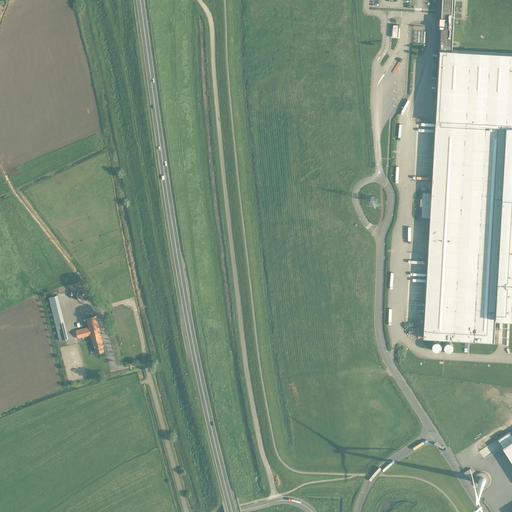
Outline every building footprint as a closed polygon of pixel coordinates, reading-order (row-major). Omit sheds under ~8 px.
[(422,192),(421,204),(420,217),(429,217),(427,248),(422,337),(493,341),(494,317),(511,318),(511,52),(457,50),(457,49),(451,49),(453,0),(441,0),(440,19),(442,19),(441,24),(438,24),(438,27),(440,27),(438,48),(438,49),(438,65),(437,69),(434,120),(434,121),(430,192),(422,192)] [(421,275),(421,253),(409,253),(409,275),(415,275),(421,275)] [(79,289),(77,291),(76,293),(76,295),(76,296),(77,298),(78,299),(79,300),(80,300),(81,301),(82,301),(84,301),(85,300),(86,300),(87,299),(88,298),(88,297),(89,296),(89,294),(88,292),(87,290),(85,289),(83,289),(82,288),(81,289),(79,289)] [(68,338),(57,294),(48,296),(59,340),(68,338)] [(88,326),(75,330),(77,338),(90,334),(92,344),(93,343),(95,352),(103,350),(101,341),(102,341),(96,315),(85,317),(88,326)] [(432,348),(434,349),(436,350),(438,349),(439,348),(440,346),(440,344),(439,342),(438,341),(436,340),(434,341),(432,342),(431,344),(431,346),(432,348)] [(443,348),(445,349),(446,350),(449,350),(450,349),(452,348),(452,346),(452,344),(450,342),(449,341),(447,341),(445,342),(443,344),(443,346),(443,348)] [(511,435),(509,431),(499,438),(511,458),(511,435)]
